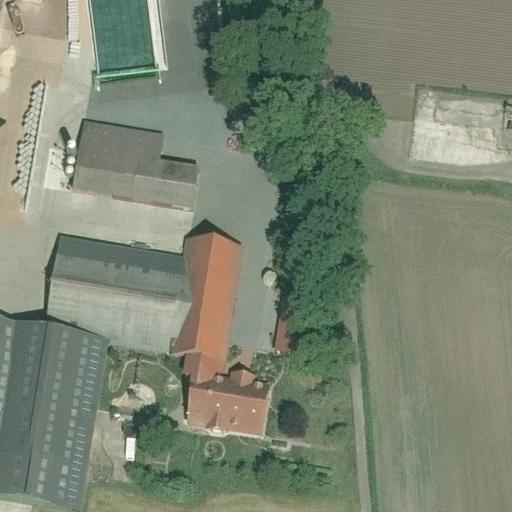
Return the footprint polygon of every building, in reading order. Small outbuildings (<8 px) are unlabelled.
[(170,139),(93,126),(81,191),(199,213),(207,171),(165,164),(170,139)] [(227,357),(246,248),(200,240),(196,262),(181,349),(206,353),(227,357)] [(74,242),(59,328),(181,349),(196,262),(74,242)] [(319,306),(291,302),(283,350),(310,354),(319,306)] [(2,325),(0,336),(0,499),(4,500),(34,330),(2,325)] [(34,330),(4,500),(44,507),(74,337),(34,330)] [(74,337),(44,507),(69,511),(86,511),(116,345),(74,337)] [(206,353),(200,384),(222,387),(227,357),(206,353)] [(193,425),(276,439),(283,398),(267,395),(270,376),(244,371),(241,391),(222,387),(200,384),(193,425)]
